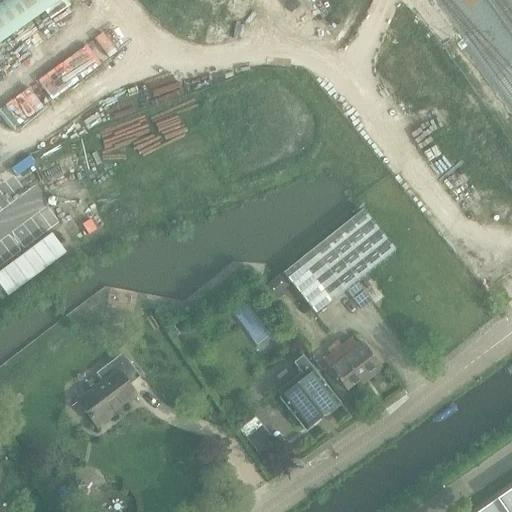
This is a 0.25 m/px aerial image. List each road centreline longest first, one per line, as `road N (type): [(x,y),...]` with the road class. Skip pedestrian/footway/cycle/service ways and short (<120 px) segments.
road 1 (track): [(511,241),(452,219),(322,66),(271,54),(143,61),(119,0)]
road 2 (residential): [(259,511),(511,331)]
road 3 (track): [(0,158),(143,61)]
